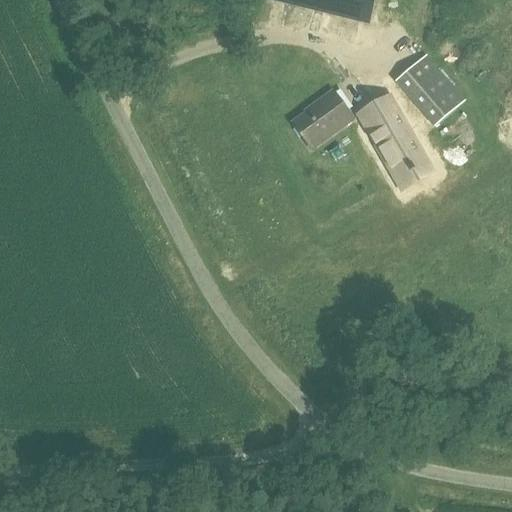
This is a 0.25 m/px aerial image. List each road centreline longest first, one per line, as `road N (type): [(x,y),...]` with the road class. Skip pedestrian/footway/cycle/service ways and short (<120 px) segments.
road 1 (unclassified): [(323,427),(237,331),(61,0)]
road 2 (unclassified): [(323,427),(262,459),(0,475)]
road 3 (unclassified): [(511,484),(410,465),(323,427)]
